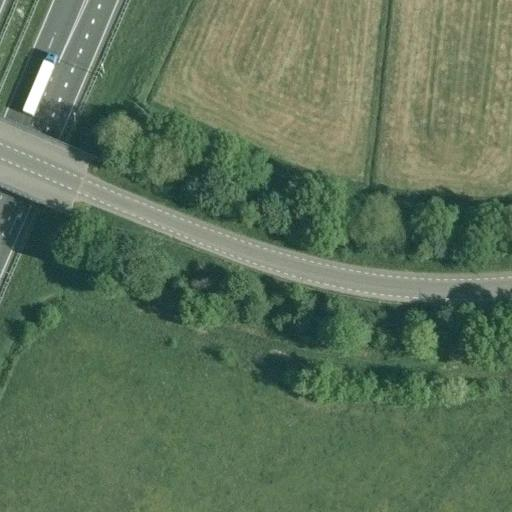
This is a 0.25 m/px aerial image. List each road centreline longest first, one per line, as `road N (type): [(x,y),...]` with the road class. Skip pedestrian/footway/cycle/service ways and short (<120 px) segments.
road 1 (tertiary): [(511,287),(409,288),(298,268),(0,150)]
road 2 (motorway): [(0,179),(54,57)]
